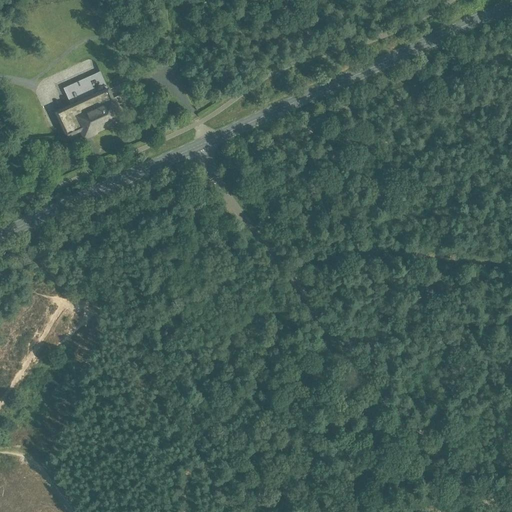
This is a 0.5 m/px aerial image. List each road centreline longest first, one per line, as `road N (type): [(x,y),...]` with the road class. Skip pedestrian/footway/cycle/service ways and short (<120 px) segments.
road 1 (unclassified): [(486,511),(428,458),(218,185),(201,144)]
road 2 (secondary): [(201,144),(511,4)]
road 3 (track): [(284,272),(332,256),(388,251),(511,266)]
road 4 (secondary): [(0,236),(201,144)]
